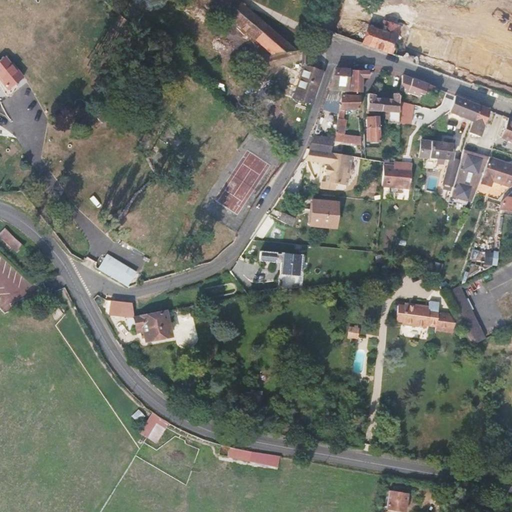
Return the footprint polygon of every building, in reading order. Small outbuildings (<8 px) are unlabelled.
[(219,5),(213,0),(200,0),(211,10),(215,10),(219,5)] [(294,51),(238,0),(237,0),(226,13),(273,55),(294,51)] [(199,46),(206,15),(191,11),(183,43),(199,46)] [(395,36),(393,35),(396,28),(381,22),(378,31),(367,27),(361,43),(387,52),(389,44),(392,45),(395,36)] [(0,75),(15,64),(8,55),(0,61),(0,75)] [(0,75),(10,90),(26,78),(15,64),(0,75)] [(347,90),(348,67),(339,67),(337,67),(330,87),(345,89),(347,90)] [(361,91),(362,76),(370,76),(370,70),(348,67),(347,90),(361,91)] [(311,106),(322,73),(306,68),(305,68),(295,100),(311,106)] [(400,90),(401,75),(392,74),(391,98),(399,98),(400,90)] [(421,93),(425,84),(401,74),(401,75),(400,90),(416,96),(418,92),(421,93)] [(345,96),(345,89),(330,87),(329,90),(343,95),(345,96)] [(340,99),(343,95),(329,90),(327,95),(340,99)] [(382,113),(382,99),(376,98),(376,95),(365,94),(364,112),(382,113)] [(340,113),(340,99),(327,95),(323,107),(340,113)] [(359,111),(360,97),(345,96),(343,95),(340,99),(340,113),(336,135),(344,135),(345,121),(341,121),(342,110),(359,111)] [(398,124),(399,98),(391,98),(390,99),(382,99),(382,113),(389,113),(389,123),(398,124)] [(472,119),(476,107),(457,99),(453,111),(472,119)] [(483,128),(489,112),(476,107),(472,119),(470,124),(483,128)] [(93,126),(100,122),(93,108),(86,112),(93,126)] [(379,142),(378,119),(363,118),(363,129),(369,129),(369,142),(379,142)] [(511,143),(511,122),(506,120),(498,139),(511,143)] [(480,138),(483,128),(470,124),(467,134),(480,138)] [(333,152),(335,144),(312,140),(309,148),(310,148),(333,152)] [(451,161),(452,144),(425,142),(422,142),(420,158),(448,160),(441,182),(444,182),(443,184),(450,187),(452,177),(457,161),(451,161)] [(352,167),(355,156),(333,152),(310,148),(308,158),(332,162),(331,165),(329,165),(327,172),(330,172),(329,180),(324,180),(323,187),(336,190),(337,184),(349,186),(350,176),(354,175),(355,169),(352,167)] [(511,185),(511,164),(491,158),(484,176),(511,186),(511,185)] [(411,190),(412,168),(383,167),(382,188),(411,190)] [(429,177),(429,188),(437,188),(437,176),(429,177)] [(511,199),(507,199),(505,198),(502,201),(501,210),(511,211),(511,199)] [(334,228),(337,203),(312,200),(309,225),(334,228)] [(291,226),(294,219),(283,212),(279,220),(291,226)] [(0,236),(17,253),(24,246),(5,227),(0,232),(0,236)] [(298,286),(299,250),(279,250),(279,251),(274,251),(274,249),(257,249),(257,259),(274,260),(273,262),(278,262),(278,289),(298,286)] [(504,264),(505,255),(496,254),(495,263),(504,264)] [(134,273),(106,256),(98,268),(126,286),(134,273)] [(495,279),(486,283),(493,298),(511,290),(508,283),(499,287),(495,279)] [(482,339),(457,286),(446,292),(470,346),(482,339)] [(454,333),(453,313),(437,311),(439,302),(430,301),(429,305),(405,302),(405,304),(397,303),(395,322),(402,323),(402,325),(425,328),(426,325),(436,327),(435,330),(454,333)] [(167,336),(162,312),(131,318),(131,305),(108,303),(108,315),(125,316),(125,330),(139,327),(142,342),(167,336)] [(56,321),(64,315),(58,306),(50,312),(56,321)] [(358,338),(359,330),(349,328),(347,337),(358,338)] [(138,408),(132,416),(140,422),(146,415),(138,408)] [(140,433),(157,443),(170,422),(153,412),(140,433)] [(229,457),(279,467),(281,457),(231,446),(229,457)] [(402,511),(407,511),(410,495),(390,492),(388,510),(402,511)]
